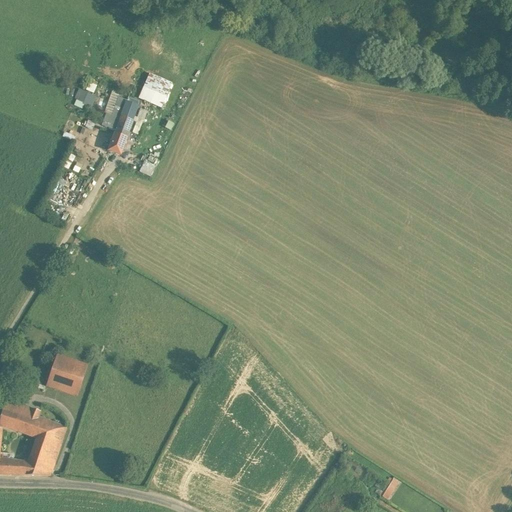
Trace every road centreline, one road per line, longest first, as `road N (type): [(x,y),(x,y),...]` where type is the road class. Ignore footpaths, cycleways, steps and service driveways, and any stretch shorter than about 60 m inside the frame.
road 1 (track): [(0,345),(111,165)]
road 2 (unclassified): [(193,511),(140,494),(0,481)]
